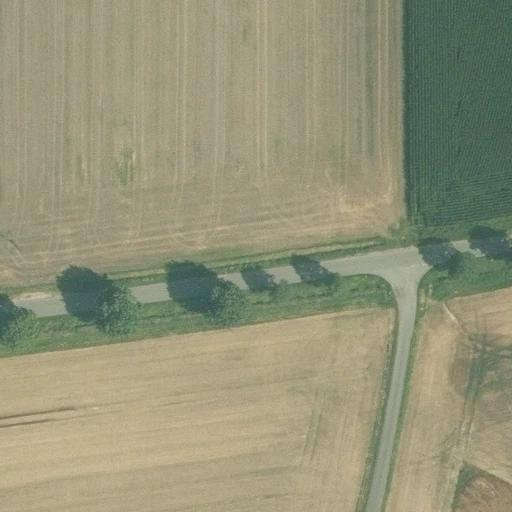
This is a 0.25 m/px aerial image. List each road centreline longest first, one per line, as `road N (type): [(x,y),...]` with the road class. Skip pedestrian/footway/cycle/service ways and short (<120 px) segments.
road 1 (tertiary): [(0,313),(408,259)]
road 2 (unclassified): [(408,259),(370,511)]
